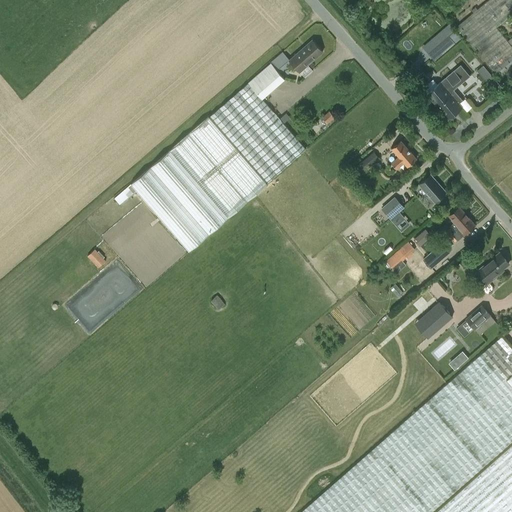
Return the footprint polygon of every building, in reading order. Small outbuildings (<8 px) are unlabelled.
[(511,0),(489,0),(456,27),(502,81),(511,72),(511,47),(496,28),(511,14),(511,0)] [(435,62),(455,44),(462,39),(456,33),(450,38),(430,56),(435,62)] [(289,60),(290,62),(299,72),(322,52),(314,43),(312,40),(289,60)] [(290,62),(289,60),(281,51),(269,62),(164,156),(130,185),(189,251),(264,186),(306,149),(260,97),(283,77),(278,72),(290,62)] [(477,70),(489,84),(495,78),(483,65),(477,70)] [(449,77),(443,81),(438,86),(433,79),(423,88),(428,94),(427,94),(448,120),(463,108),(449,92),(462,81),(454,72),(452,74),(451,73),(448,76),(449,77)] [(324,115),(329,123),(337,116),(332,109),(324,115)] [(408,167),(417,159),(401,141),(392,149),(399,157),(391,163),(397,170),(404,163),(408,167)] [(380,159),(374,152),(361,162),(367,169),(380,159)] [(446,192),(430,175),(419,185),(435,202),(446,192)] [(399,212),(404,208),(395,197),(382,208),(394,223),(402,216),(399,212)] [(459,240),(475,226),(459,207),(450,216),(455,222),(451,225),(456,231),(453,233),(459,240)] [(427,228),(415,238),(421,245),(433,235),(427,228)] [(424,258),(431,267),(449,251),(442,242),(424,258)] [(414,251),(408,243),(386,262),(395,273),(405,264),(402,261),(414,251)] [(105,261),(95,249),(88,256),(98,267),(105,261)] [(482,286),(487,282),(488,283),(503,271),(502,270),(509,264),(500,253),(478,271),(473,275),(482,286)] [(396,283),(391,288),(399,297),(404,292),(396,283)] [(218,295),(212,300),(220,308),(226,303),(218,295)] [(452,317),(439,302),(415,323),(422,331),(426,327),(432,334),(452,317)] [(475,330),(491,315),(482,305),(465,319),(475,330)] [(511,348),(501,336),(453,378),(391,433),(368,453),(337,480),(310,503),(300,511),(431,511),(466,482),(497,454),(511,441),(511,348)] [(456,369),(471,358),(465,350),(450,361),(456,369)] [(511,511),(511,444),(480,473),(440,508),(435,511),(511,511)]
